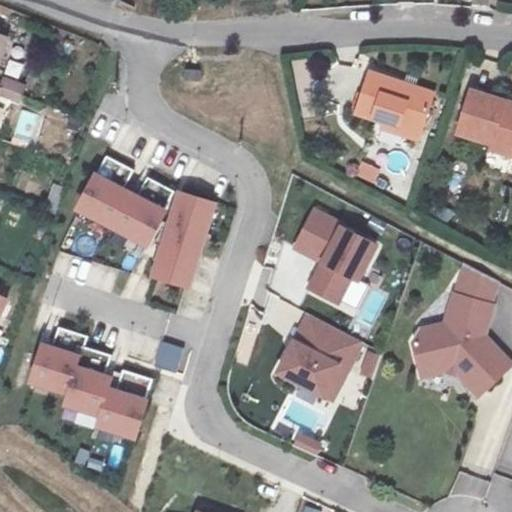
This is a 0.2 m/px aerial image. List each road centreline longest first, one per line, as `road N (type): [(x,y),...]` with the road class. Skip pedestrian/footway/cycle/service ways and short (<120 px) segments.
road 1 (residential): [(147,27),(142,88),(155,122),(248,169),(258,187),(259,209),(204,379),(216,433),(389,511)]
road 2 (residential): [(511,35),(147,27)]
road 3 (track): [(511,279),(300,165),(279,158),(248,169)]
